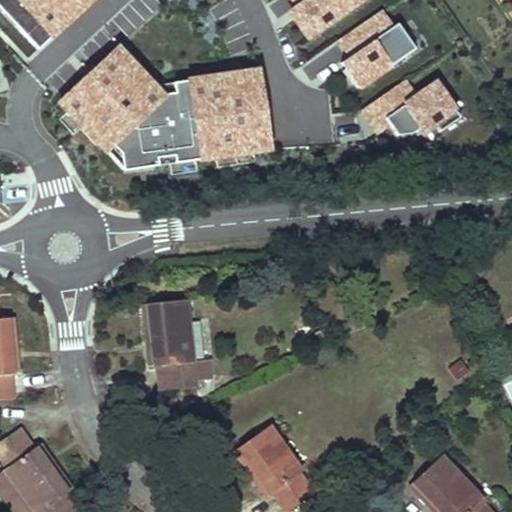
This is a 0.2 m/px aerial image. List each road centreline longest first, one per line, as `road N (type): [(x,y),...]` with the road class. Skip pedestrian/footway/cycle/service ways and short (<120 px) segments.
road 1 (residential): [(61,259),(511,202)]
road 2 (residential): [(113,0),(34,74),(16,103),(16,132),(46,166),(61,205),(61,259)]
road 3 (residential): [(61,259),(89,408),(116,471),(178,511)]
road 4 (residential): [(246,0),(266,32),(298,128)]
